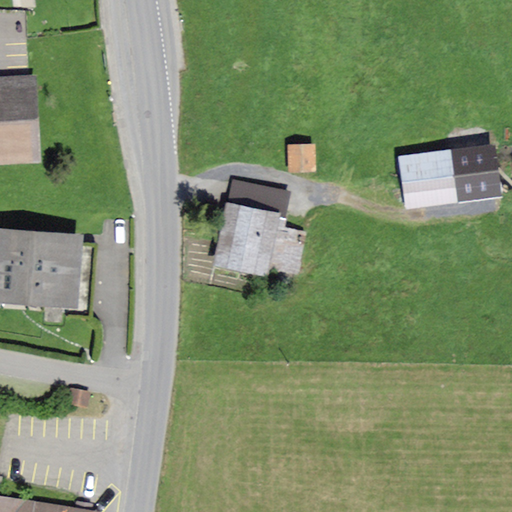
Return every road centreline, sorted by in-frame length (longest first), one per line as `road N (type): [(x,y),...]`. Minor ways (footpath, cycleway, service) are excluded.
road 1 (secondary): [(135,0),(160,192),(156,388)]
road 2 (residential): [(0,372),(156,388)]
road 3 (secondary): [(156,388),(138,511)]
